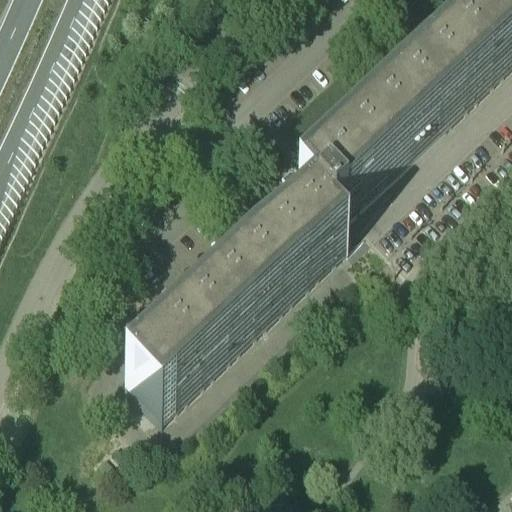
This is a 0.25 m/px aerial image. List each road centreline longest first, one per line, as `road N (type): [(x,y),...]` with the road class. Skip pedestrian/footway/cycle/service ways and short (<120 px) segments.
road 1 (residential): [(0,367),(97,182),(241,0)]
road 2 (trunk): [(0,177),(79,0)]
